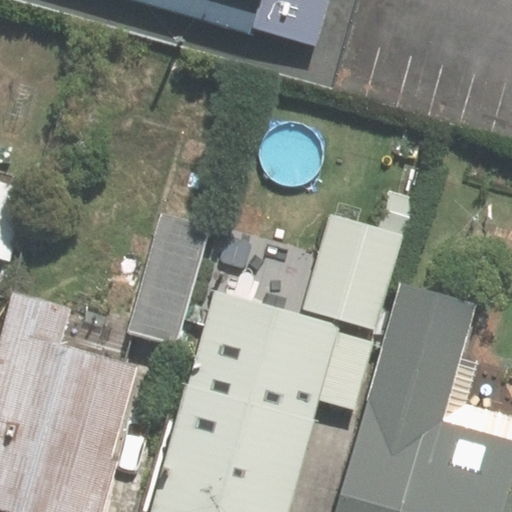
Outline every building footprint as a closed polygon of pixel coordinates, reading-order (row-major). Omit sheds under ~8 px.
[(125,0),(249,35),(251,28),(315,46),(328,0),(125,0)] [(36,196),(0,184),(0,258),(17,263),(36,196)] [(225,301),(169,511),(300,511),(352,326),(384,335),(421,203),(390,195),(380,232),(340,220),(311,325),(225,301)] [(220,232),(166,217),(133,334),(187,349),(220,232)] [(483,315),(414,296),(354,511),(511,511),(511,421),(473,411),(483,374),(468,370),(483,315)] [(29,308),(0,412),(0,510),(6,511),(101,511),(138,381),(64,360),(75,321),(29,308)]
